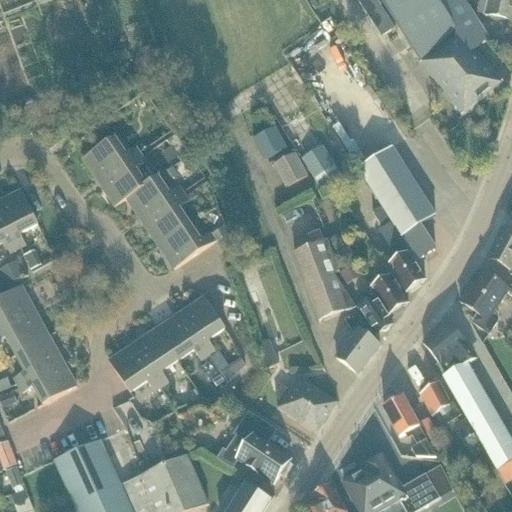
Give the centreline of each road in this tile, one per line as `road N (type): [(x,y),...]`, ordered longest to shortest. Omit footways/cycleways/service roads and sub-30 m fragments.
road 1 (unclassified): [(290,511),(458,274),(511,160)]
road 2 (residential): [(154,300),(105,228),(79,212),(44,161),(0,157)]
